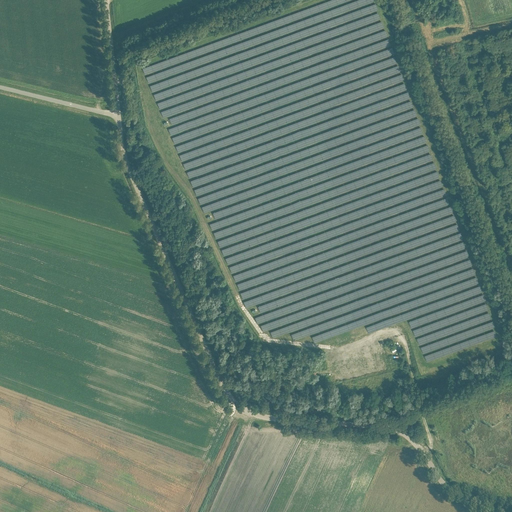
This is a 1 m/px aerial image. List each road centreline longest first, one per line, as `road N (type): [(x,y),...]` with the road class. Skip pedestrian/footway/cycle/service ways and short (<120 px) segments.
road 1 (unclassified): [(497,511),(448,489),(400,433),(263,417),(230,398),(132,178),(117,115)]
road 2 (unclassified): [(0,87),(117,115)]
